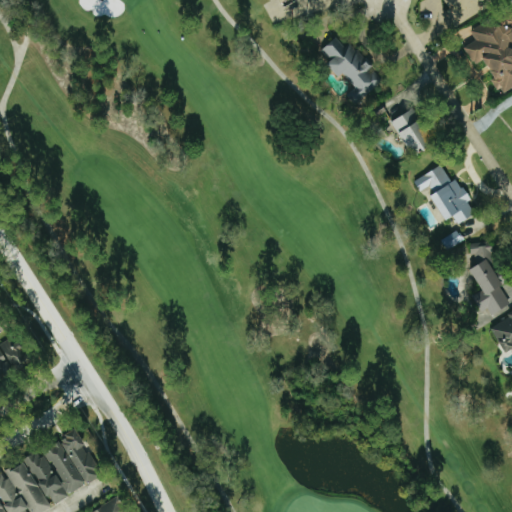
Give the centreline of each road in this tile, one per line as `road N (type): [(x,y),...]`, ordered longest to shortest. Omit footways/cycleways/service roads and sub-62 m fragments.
road 1 (tertiary): [(175,511),(0,239)]
road 2 (residential): [(390,0),(511,184)]
